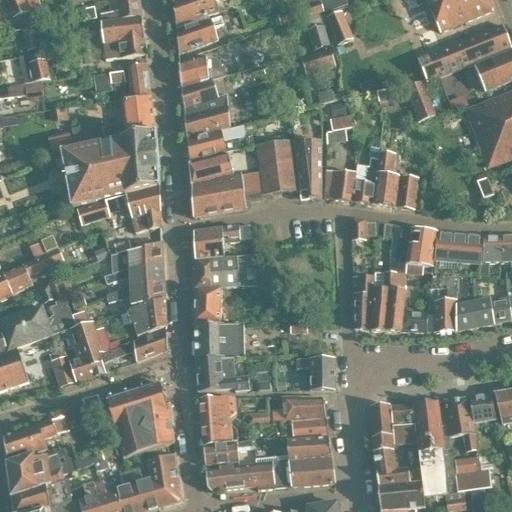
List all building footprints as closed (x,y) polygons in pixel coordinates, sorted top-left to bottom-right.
[(24,0),(5,0),(11,15),(30,8),(29,6),(27,6),(24,0)] [(107,11),(97,12),(98,19),(139,13),(137,0),(107,0),(106,0),(107,11)] [(175,0),(171,2),(173,24),(217,11),(212,0),(175,0)] [(319,0),(322,8),(341,0),(319,0)] [(426,0),(439,31),(491,10),(487,0),(426,0)] [(318,1),(275,15),(278,25),(322,11),(318,1)] [(92,4),(83,6),(85,19),(94,17),(92,4)] [(340,10),(324,16),(335,44),(351,38),(340,10)] [(139,13),(98,19),(100,37),(101,44),(103,59),(115,58),(144,55),(141,31),(139,13)] [(209,18),(174,29),(177,53),(216,39),(212,27),(222,23),(219,15),(209,18)] [(313,26),(305,28),(306,33),(311,49),(319,47),(328,45),(322,24),(313,26)] [(500,24),(416,58),(426,82),(510,47),(500,24)] [(34,27),(22,30),(27,50),(38,47),(34,27)] [(328,47),(299,56),(304,72),(333,63),(328,47)] [(511,51),(511,49),(472,65),(483,90),(511,78),(511,51)] [(26,54),(17,55),(23,82),(31,81),(27,61),(26,54)] [(204,55),(176,63),(178,84),(206,79),(211,79),(223,75),(221,64),(205,67),(204,55)] [(44,58),(27,61),(31,81),(38,80),(48,79),(44,58)] [(145,62),(125,65),(128,95),(134,95),(134,97),(148,95),(149,95),(145,62)] [(123,69),(90,72),(92,91),(111,89),(110,87),(124,86),(123,69)] [(206,79),(179,88),(182,113),(185,138),(219,129),(228,127),(226,106),(225,101),(225,93),(216,95),(211,79),(206,79)] [(418,79),(402,85),(410,107),(415,121),(432,115),(427,102),(418,79)] [(0,97),(8,97),(40,91),(38,80),(31,81),(23,82),(23,83),(7,86),(0,86),(0,97)] [(392,87),(374,90),(376,100),(393,97),(392,87)] [(511,88),(508,90),(464,109),(475,137),(486,167),(511,156),(511,88)] [(128,98),(118,99),(123,136),(152,130),(148,95),(134,97),(134,95),(128,95),(128,98)] [(463,106),(459,95),(448,99),(452,110),(463,106)] [(343,101),(328,104),(330,113),(345,110),(343,101)] [(348,114),(327,118),(329,130),(343,129),(350,128),(348,114)] [(98,121),(69,127),(73,145),(102,139),(98,121)] [(185,138),(184,138),(187,160),(224,151),(238,147),(236,137),(242,135),(243,132),(241,123),(228,127),(219,129),(185,138)] [(152,130),(123,136),(127,193),(157,186),(157,185),(159,184),(155,129),(152,130)] [(329,130),(323,131),(324,133),(325,143),(345,140),(343,129),(329,130)] [(68,130),(45,135),(49,152),(71,146),(68,130)] [(117,137),(59,150),(69,206),(74,204),(123,193),(127,193),(123,136),(117,137)] [(290,139),(252,144),(254,160),(256,170),(257,169),(260,195),(297,191),(291,142),(290,139)] [(319,141),(291,142),(297,191),(298,200),(320,198),(319,141)] [(376,158),(369,204),(392,208),(393,208),(394,207),(402,208),(412,209),(416,176),(406,175),(398,174),(391,173),(394,152),(377,150),(376,158)] [(226,153),(187,163),(189,183),(231,173),(229,165),(226,153)] [(353,179),(350,201),(369,204),(376,158),(368,156),(367,165),(356,163),(355,172),(354,179),(353,179)] [(254,159),(237,163),(240,174),(256,170),(254,160),(254,159)] [(240,174),(239,174),(243,202),(260,199),(260,195),(257,169),(256,170),(240,174)] [(324,169),(323,198),(330,199),(350,201),(353,179),(354,179),(355,172),(324,169)] [(232,176),(189,186),(191,216),(191,218),(244,208),(243,202),(239,174),(232,176)] [(485,176),(475,180),(482,197),(491,193),(485,176)] [(123,193),(75,209),(80,226),(108,216),(107,213),(127,207),(130,219),(133,231),(144,230),(159,227),(158,211),(159,211),(157,186),(127,193),(123,193)] [(460,214),(461,203),(451,202),(449,213),(460,214)] [(363,219),(349,217),(349,239),(364,239),(363,219)] [(372,288),(369,331),(385,331),(389,288),(394,288),(394,271),(403,271),(405,271),(405,265),(409,227),(393,225),(382,222),(381,236),(389,236),(387,271),(382,270),(373,270),(373,275),(373,288),(372,288)] [(220,227),(191,231),(193,259),(222,257),(223,256),(222,243),(239,241),(239,239),(250,237),(248,224),(237,225),(237,224),(220,227)] [(409,227),(405,265),(432,266),(432,261),(435,230),(434,230),(409,227)] [(432,266),(431,271),(448,272),(451,231),(435,230),(432,261),(432,266)] [(451,231),(448,272),(457,273),(459,273),(463,273),(467,232),(451,231)] [(467,232),(463,273),(472,273),(472,274),(479,274),(482,233),(478,233),(467,232)] [(482,233),(479,274),(487,274),(487,263),(498,262),(501,233),(482,233)] [(511,233),(501,233),(498,262),(509,262),(508,271),(504,271),(503,278),(511,278),(511,233)] [(126,249),(109,254),(110,272),(127,267),(127,268),(161,259),(160,240),(160,241),(126,249)] [(38,241),(27,246),(33,258),(44,253),(38,241)] [(0,273),(0,297),(30,283),(27,276),(46,267),(47,269),(63,262),(56,247),(44,253),(33,258),(21,263),(0,273)] [(222,257),(193,259),(193,287),(194,287),(220,286),(239,286),(255,286),(252,253),(251,253),(237,255),(223,256),(222,257)] [(110,272),(102,275),(105,283),(127,276),(128,286),(162,278),(161,259),(127,268),(127,267),(110,272)] [(405,271),(404,273),(420,274),(420,273),(431,273),(431,271),(432,266),(405,265),(405,271)] [(389,288),(385,331),(399,332),(399,331),(426,332),(426,311),(402,309),(404,288),(403,288),(403,271),(394,271),(394,288),(389,288)] [(431,273),(429,288),(445,288),(445,299),(431,300),(431,332),(431,333),(455,331),(455,303),(455,292),(456,292),(457,273),(448,272),(431,271),(431,273)] [(456,292),(455,292),(455,303),(455,331),(491,324),(491,323),(492,323),(511,318),(511,278),(503,278),(505,294),(489,299),(488,297),(471,300),(472,274),(472,273),(463,273),(459,273),(457,273),(456,292)] [(357,275),(350,275),(351,292),(352,329),(369,331),(372,288),(373,288),(373,275),(357,275)] [(56,278),(36,287),(42,301),(63,293),(56,278)] [(127,287),(104,294),(106,302),(128,296),(129,305),(154,299),(163,297),(162,278),(128,286),(127,287)] [(194,287),(193,322),(218,322),(220,286),(194,287)] [(80,294),(68,298),(71,307),(72,308),(84,303),(80,294)] [(0,351),(5,350),(5,351),(51,334),(68,328),(86,322),(82,310),(70,314),(63,297),(53,301),(53,302),(48,304),(46,307),(49,315),(49,316),(45,317),(41,304),(0,319),(0,351)] [(154,299),(127,309),(132,326),(135,336),(164,324),(163,297),(154,299)] [(305,319),(288,320),(288,332),(305,331),(305,319)] [(77,355),(66,358),(73,381),(104,372),(97,353),(101,351),(94,328),(91,320),(86,322),(68,328),(77,355)] [(218,322),(193,322),(193,357),(218,357),(219,357),(231,356),(243,356),(242,322),(218,323),(218,322)] [(103,325),(94,328),(101,351),(111,348),(103,325)] [(127,342),(104,352),(107,360),(111,359),(133,350),(134,361),(165,349),(164,329),(131,341),(127,342)] [(16,349),(0,354),(0,390),(27,381),(16,349)] [(65,355),(49,360),(58,386),(73,381),(66,358),(65,355)] [(218,357),(194,359),(197,391),(197,392),(220,389),(234,389),(234,391),(248,390),(247,376),(233,377),(231,356),(219,357),(218,357)] [(323,358),(295,358),(296,368),(309,368),(309,390),(321,390),(333,390),(333,358),(323,358)] [(256,381),(257,390),(270,390),(269,380),(256,381)] [(285,380),(275,380),(275,389),(285,389),(285,380)] [(127,392),(105,399),(113,429),(167,409),(158,381),(127,392)] [(511,389),(492,393),(498,417),(499,423),(511,421),(511,389)] [(489,393),(467,396),(471,421),(498,417),(492,393),(489,393)] [(215,396),(197,397),(197,398),(200,444),(231,439),(229,419),(234,413),(232,396),(215,397),(215,396)] [(467,396),(442,399),(442,400),(446,424),(448,436),(461,434),(463,451),(476,449),(473,432),(472,427),(471,421),(467,396)] [(281,407),(270,408),(271,421),(288,420),(290,439),(327,436),(321,397),(280,397),(281,407)] [(411,403),(415,442),(416,452),(417,452),(420,481),(422,497),(447,493),(447,491),(454,490),(452,473),(449,448),(448,436),(446,424),(439,424),(436,401),(411,403)] [(411,403),(388,404),(392,444),(415,442),(411,403)] [(370,405),(368,406),(370,437),(371,451),(371,452),(392,450),(392,444),(388,404),(370,405)] [(167,409),(113,429),(120,458),(171,442),(172,441),(168,409),(167,409)] [(244,412),(243,426),(251,426),(251,424),(267,423),(266,411),(244,412)] [(24,428),(1,436),(1,437),(6,461),(32,452),(32,453),(46,449),(42,439),(55,434),(55,433),(67,429),(62,415),(49,419),(24,428)] [(290,439),(285,439),(287,461),(286,460),(286,461),(330,458),(327,436),(290,439)] [(235,442),(201,445),(203,464),(237,461),(236,450),(254,448),(253,438),(235,441),(235,442)] [(112,441),(98,445),(102,458),(116,454),(112,441)] [(392,450),(371,452),(374,471),(376,485),(409,482),(406,467),(395,468),(392,450)] [(92,451),(72,459),(76,468),(91,463),(90,461),(98,458),(96,454),(92,451)] [(6,461),(4,461),(7,479),(9,496),(10,496),(50,483),(63,477),(59,465),(60,465),(55,452),(46,455),(46,453),(33,457),(32,453),(32,452),(6,461)] [(172,454),(145,461),(148,477),(149,477),(159,507),(179,501),(180,499),(173,453),(172,454)] [(472,456),(453,458),(455,473),(474,470),(472,456)] [(105,458),(92,462),(93,464),(95,470),(107,466),(105,458)] [(330,458),(286,461),(288,486),(289,486),(289,487),(333,484),(330,458)] [(270,461),(203,468),(204,472),(205,488),(209,491),(246,487),(255,486),(256,489),(288,486),(286,461),(283,462),(282,459),(270,461)] [(135,468),(129,470),(142,511),(159,507),(149,477),(148,477),(139,479),(135,468)] [(455,473),(452,473),(454,490),(489,486),(487,469),(474,470),(455,473)] [(121,485),(114,487),(121,511),(141,511),(142,511),(129,470),(118,473),(121,485)] [(50,483),(10,496),(11,511),(24,511),(52,505),(52,502),(63,499),(64,503),(72,500),(67,476),(63,477),(50,483)] [(101,479),(91,481),(100,511),(121,511),(114,487),(104,490),(101,479)] [(85,495),(76,498),(79,511),(100,511),(91,481),(81,484),(85,495)] [(409,482),(376,485),(379,510),(378,511),(405,511),(406,509),(423,507),(422,497),(420,481),(409,482)] [(469,499),(468,499),(469,511),(485,511),(483,497),(482,491),(469,492),(469,499)] [(463,497),(444,499),(446,510),(464,508),(463,497)] [(52,505),(24,511),(79,511),(76,498),(72,500),(64,503),(63,499),(52,502),(52,505)] [(302,509),(300,509),(300,511),(337,511),(336,502),(334,502),(311,506),(312,510),(303,511),(302,509)]
